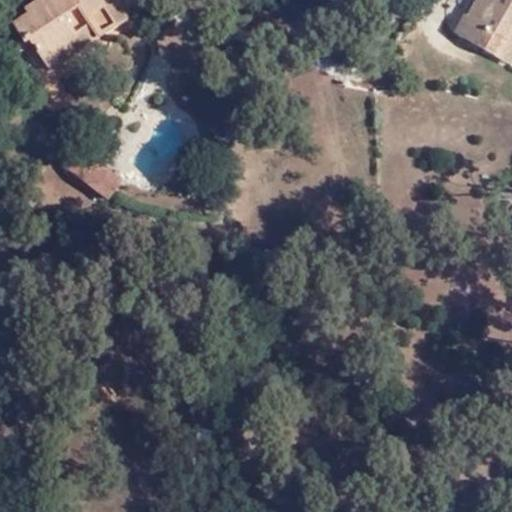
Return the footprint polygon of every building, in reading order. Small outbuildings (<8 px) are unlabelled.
[(28,47),(43,69),(74,48),(73,44),(88,34),(96,45),(125,27),(107,0),(81,0),(74,5),(70,0),(38,0),(26,8),(30,14),(9,27),(23,49),(28,47)] [(463,47),(503,70),(511,54),(511,5),(503,0),(482,0),(467,26),(473,30),(463,47)] [(48,78),(96,45),(88,34),(73,44),(74,48),(43,69),(48,78)] [(511,54),(503,70),(511,75),(511,54)] [(67,168),(63,172),(99,200),(102,195),(110,201),(124,182),(78,147),(64,166),(67,168)]
